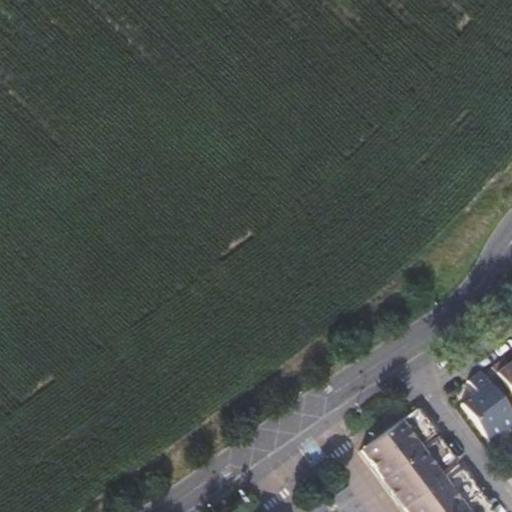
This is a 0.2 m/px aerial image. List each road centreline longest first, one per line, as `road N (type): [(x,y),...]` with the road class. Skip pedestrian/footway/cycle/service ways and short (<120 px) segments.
road 1 (tertiary): [(161,511),(397,352)]
road 2 (residential): [(510,511),(397,352)]
road 3 (tertiary): [(397,352),(474,294),(511,237)]
